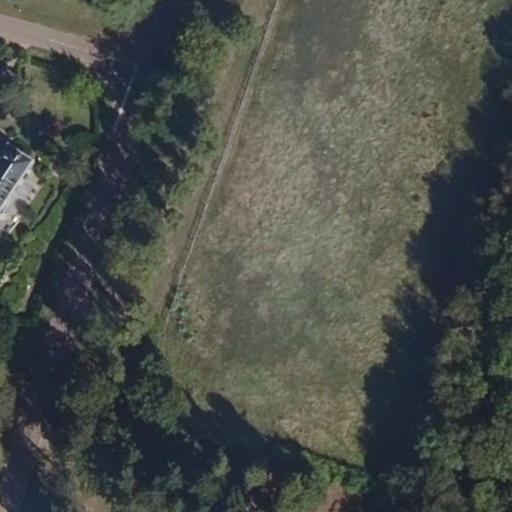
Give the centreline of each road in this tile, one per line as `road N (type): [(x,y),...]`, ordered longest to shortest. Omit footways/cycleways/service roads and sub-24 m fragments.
road 1 (unclassified): [(3,511),(152,68)]
road 2 (unclassified): [(0,25),(152,68)]
